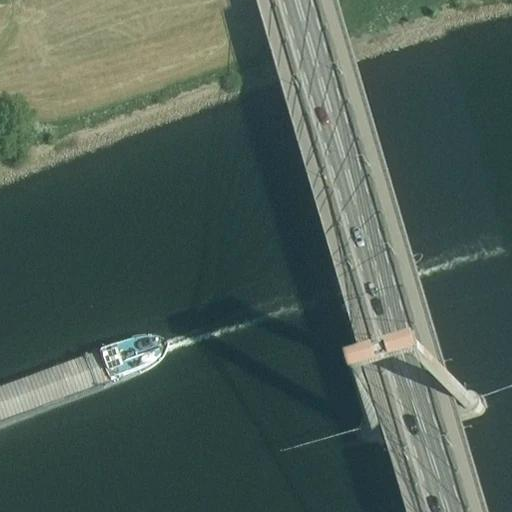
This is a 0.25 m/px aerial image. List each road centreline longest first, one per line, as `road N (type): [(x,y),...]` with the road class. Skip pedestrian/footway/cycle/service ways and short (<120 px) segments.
road 1 (primary): [(444,511),(290,0)]
road 2 (unclassified): [(475,511),(321,0)]
road 3 (unclassified): [(411,511),(259,0)]
